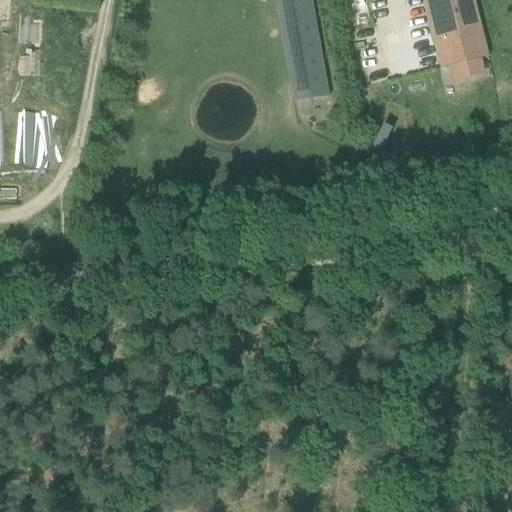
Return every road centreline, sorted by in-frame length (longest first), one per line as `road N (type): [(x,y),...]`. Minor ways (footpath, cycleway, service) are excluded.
road 1 (track): [(61,284),(472,226)]
road 2 (track): [(472,226),(447,511)]
road 3 (track): [(107,0),(85,123),(62,188)]
